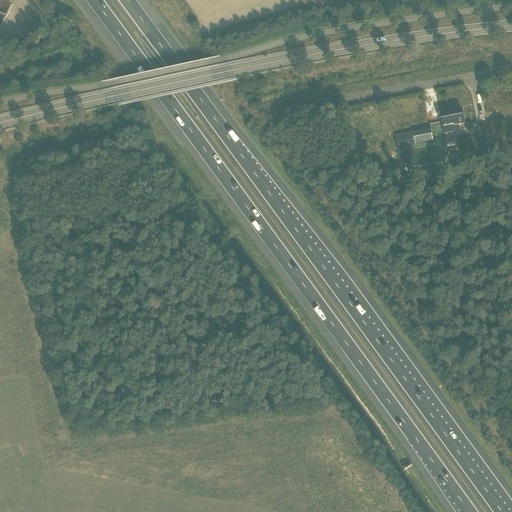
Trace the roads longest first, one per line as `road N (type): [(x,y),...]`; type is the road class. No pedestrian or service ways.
road 1 (motorway): [(93,0),(468,511)]
road 2 (motorway): [(501,511),(129,0)]
road 3 (tertiary): [(0,121),(230,70),(511,27)]
road 4 (unclassified): [(338,98),(511,64)]
